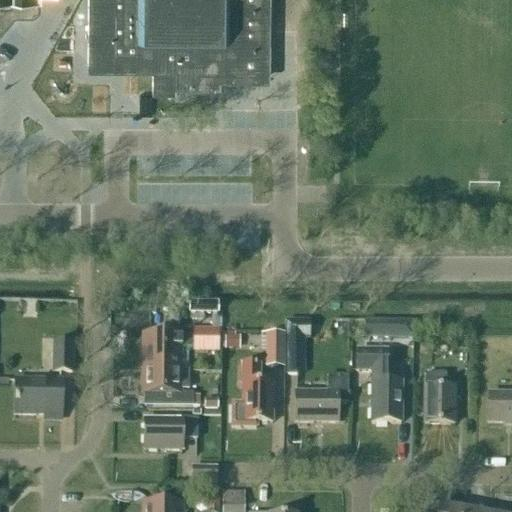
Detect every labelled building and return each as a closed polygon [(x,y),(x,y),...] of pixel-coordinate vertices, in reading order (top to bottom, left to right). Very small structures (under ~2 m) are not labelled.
[(87,0),(87,71),(139,71),(149,71),(151,71),(151,93),(174,93),(174,88),(196,88),(210,88),(210,81),(218,81),(262,81),(262,72),(268,72),(268,0),(87,0)] [(189,304),(189,314),(218,314),(218,304),(189,304)] [(284,339),(284,375),(301,376),(301,339),(304,339),(309,339),(309,323),(285,323),(285,336),(284,339)] [(393,340),(393,323),(364,323),(364,339),(393,340)] [(193,334),(193,352),(218,352),(218,335),(193,334)] [(266,352),(266,368),(284,368),(284,336),(268,336),(268,352),(266,352)] [(143,337),(143,349),(143,372),(178,372),(178,371),(178,350),(192,350),(192,337),(143,337)] [(239,338),(224,338),(223,351),(239,351),(239,338)] [(72,376),(73,344),(51,344),(50,376),(72,376)] [(399,426),(400,385),(385,385),(385,373),(386,353),(355,353),(355,373),(371,373),(371,426),(399,426)] [(241,386),(241,405),(231,405),(231,428),(256,430),(256,425),(271,425),(272,386),(259,386),(259,366),(241,366),(240,386),(241,386)] [(143,372),(143,395),(143,408),(192,408),(192,398),(192,395),(178,395),(178,391),(188,391),(188,371),(178,371),(178,372),(143,372)] [(454,426),(454,390),(438,390),(439,376),(425,376),(425,390),(424,390),(424,426),(454,426)] [(347,405),(347,378),(326,378),(326,395),(294,394),(294,425),(337,425),(337,405),(347,405)] [(60,421),(60,383),(14,382),(14,417),(43,417),(43,421),(60,421)] [(511,396),(487,397),(487,425),(511,425),(511,427),(511,426),(511,396)] [(203,401),(203,410),(217,410),(217,401),(203,401)] [(196,441),(196,421),(180,421),(180,423),(143,422),(143,452),(181,452),(181,441),(196,441)] [(190,487),(216,487),(216,469),(190,469),(190,487)] [(217,511),(217,492),(206,492),(205,511),(217,511)] [(243,511),(243,493),(221,493),(221,511),(243,511)]
